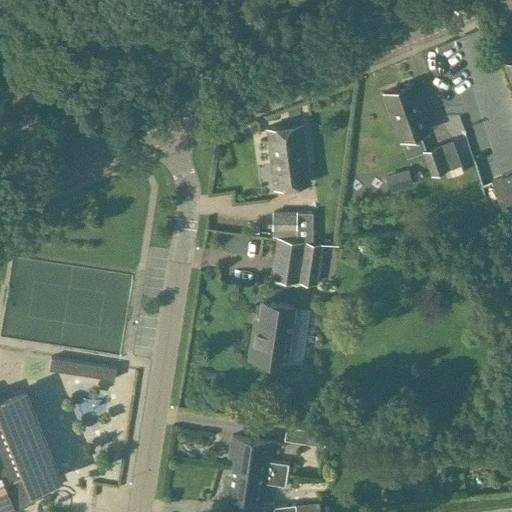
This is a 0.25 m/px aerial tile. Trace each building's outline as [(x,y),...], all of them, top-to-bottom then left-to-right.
[(400,141),(431,130),(414,83),(383,94),(400,141)] [(275,187),(310,183),(302,122),(267,127),(275,187)] [(432,173),(461,163),(453,139),(424,149),(432,173)] [(511,171),(491,180),(503,212),(511,208),(511,171)] [(297,229),(297,212),(274,211),(273,229),(297,229)] [(340,246),(279,237),(273,277),(316,284),(334,286),(340,246)] [(254,327),(253,337),(249,358),(286,364),(295,305),(263,300),(259,327),(254,327)] [(116,367),(51,357),(49,369),(114,379),(116,367)] [(0,511),(5,511),(17,508),(15,504),(28,499),(36,495),(34,488),(61,477),(25,388),(0,398),(0,511)] [(307,443),(309,429),(287,426),(285,440),(307,443)] [(235,451),(233,467),(288,475),(289,464),(270,461),(272,442),(232,436),(230,450),(235,451)] [(223,495),(264,501),(266,483),(286,486),(288,475),(233,467),(231,482),(225,481),(223,495)]
